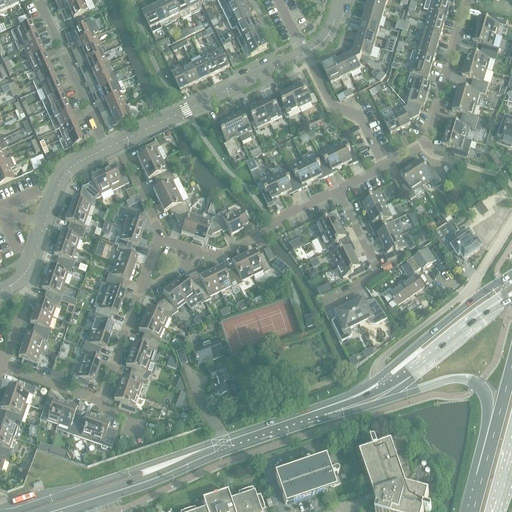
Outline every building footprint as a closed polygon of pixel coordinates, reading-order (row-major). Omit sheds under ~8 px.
[(15,0),(3,0),(8,10),(18,5),(15,0)] [(64,0),(69,9),(88,0),(64,0)] [(95,10),(90,0),(88,0),(69,9),(73,19),(95,10)] [(172,0),(169,0),(162,4),(170,20),(171,23),(181,18),(172,0)] [(181,19),(191,14),(184,0),(172,0),(181,18),(181,19)] [(201,9),(196,0),(184,0),(191,14),(201,9)] [(220,0),(219,1),(223,11),(243,1),(242,0),(220,0)] [(427,0),(424,10),(429,12),(446,17),(449,6),(436,2),(430,0),(427,0)] [(223,11),(228,20),(248,11),(243,1),(223,11)] [(368,1),(365,12),(382,17),(385,6),(368,1)] [(162,4),(152,8),(160,24),(170,20),(162,4)] [(162,28),(160,24),(152,8),(142,13),(152,33),(162,28)] [(233,30),(237,28),(236,28),(253,20),(248,11),(228,20),(233,30)] [(365,12),(362,22),(379,27),(382,17),(365,12)] [(429,12),(426,22),(443,27),(446,17),(429,12)] [(479,19),(476,31),(496,37),(500,25),(506,27),(507,21),(494,17),(492,23),(479,19)] [(78,42),(94,35),(99,33),(94,23),(89,25),(87,19),(75,24),(78,30),(74,32),(78,42)] [(236,28),(237,28),(241,38),(257,30),(253,20),(236,28)] [(401,30),(402,26),(403,22),(397,21),(395,29),(401,30)] [(362,22),(359,33),(376,38),(379,27),(362,22)] [(426,22),(423,32),(440,37),(443,27),(426,22)] [(15,31),(19,41),(35,34),(31,24),(15,31)] [(190,37),(200,32),(198,28),(191,32),(189,29),(187,31),(190,37)] [(177,35),(178,38),(179,38),(180,42),(189,37),(186,30),(177,35)] [(246,47),(246,48),(262,40),(257,30),(241,38),(237,40),(242,49),(246,47)] [(485,46),(484,52),(497,56),(499,50),(493,48),(496,37),(476,31),(472,43),(485,46)] [(423,32),(420,43),(437,48),(440,37),(423,32)] [(359,33),(356,43),(373,48),(376,38),(359,33)] [(19,53),(24,51),(40,44),(35,34),(19,41),(14,43),(19,53)] [(78,42),(83,52),(98,45),(94,35),(78,42)] [(267,50),(262,40),(246,48),(251,58),(267,50)] [(168,42),(158,46),(161,52),(164,50),(162,46),(166,44),(168,48),(170,46),(168,42)] [(370,59),(373,48),(356,43),(353,54),(360,60),(361,56),(369,58),(370,59)] [(420,43),(417,52),(417,53),(434,58),(437,48),(420,43)] [(24,51),(28,61),(44,54),(40,44),(24,51)] [(83,52),(87,62),(103,55),(98,45),(83,52)] [(220,52),(219,51),(211,55),(219,73),(229,68),(221,52),(220,52)] [(409,62),(414,64),(414,63),(431,68),(434,58),(417,53),(417,52),(412,51),(409,62)] [(210,77),(219,73),(211,55),(209,52),(208,53),(208,52),(200,55),(201,56),(199,57),(201,61),(202,61),(210,77)] [(469,53),(466,65),(486,71),(490,60),(495,62),(497,56),(484,52),(482,57),(469,53)] [(28,61),(32,70),(48,63),(44,54),(28,61)] [(357,62),(360,60),(353,54),(343,59),(351,75),(361,70),(357,62)] [(87,62),(92,72),(107,65),(103,55),(87,62)] [(361,56),(360,60),(367,65),(369,58),(361,56)] [(343,59),(333,63),(341,80),(351,75),(343,59)] [(201,61),(192,66),(200,82),(210,77),(202,61),(201,61)] [(32,70),(37,80),(52,73),(48,63),(32,70)] [(331,84),(341,80),(333,63),(323,68),(331,84)] [(414,63),(414,64),(410,74),(428,79),(431,68),(414,63)] [(92,72),(96,82),(112,75),(107,65),(92,72)] [(483,83),(486,71),(466,65),(462,77),(475,81),(474,86),(487,90),(489,84),(483,83)] [(192,66),(182,71),(190,87),(200,82),(192,66)] [(180,92),(190,87),(182,71),(172,76),(180,92)] [(36,92),(41,90),(57,83),(52,73),(37,80),(32,82),(36,92)] [(426,84),(428,79),(410,74),(406,89),(409,92),(410,91),(427,96),(430,85),(426,84)] [(96,82),(100,92),(116,85),(112,75),(96,82)] [(300,86),(290,91),(299,109),(312,103),(308,97),(311,95),(304,81),(298,84),(300,86)] [(41,90),(45,100),(61,93),(57,83),(41,90)] [(121,83),(116,85),(100,92),(105,102),(120,95),(125,93),(121,83)] [(485,96),(487,90),(474,86),(472,92),(459,88),(455,100),(476,106),(479,94),(485,96)] [(280,93),(274,95),(281,110),(284,109),(287,115),(299,109),(290,91),(281,95),(280,93)] [(424,107),(427,96),(410,91),(409,92),(406,102),(408,102),(407,107),(418,117),(420,111),(419,111),(421,106),(424,107)] [(45,100),(50,110),(66,103),(61,93),(45,100)] [(105,102),(109,112),(125,105),(120,95),(105,102)] [(270,101),(260,105),(269,124),(281,118),(278,111),(281,110),(274,95),(268,98),(270,101)] [(473,117),(476,106),(455,100),(452,112),(465,115),(463,121),(477,125),(478,120),(478,119),(473,117)] [(46,112),(50,121),(70,113),(66,103),(50,110),(46,112)] [(111,122),(112,124),(111,125),(111,126),(112,128),(131,119),(125,105),(109,112),(113,121),(111,122)] [(250,107),(244,110),(251,124),(254,123),(257,130),(269,124),(260,105),(251,110),(250,107)] [(409,121),(418,117),(407,107),(393,114),(400,130),(410,125),(409,121)] [(240,115),(230,120),(239,138),(242,143),(250,139),(248,134),(251,132),(248,126),(251,124),(244,110),(238,113),(240,115)] [(54,131),(58,129),(74,122),(70,113),(50,121),(54,131)] [(390,135),(400,130),(393,114),(382,118),(390,135)] [(511,119),(505,117),(498,135),(503,137),(501,143),(511,147),(511,119)] [(324,119),(314,123),(316,129),(326,124),(324,119)] [(238,150),(234,141),(239,138),(230,120),(221,124),(220,122),(213,125),(221,139),(224,138),(227,144),(223,145),(229,158),(230,157),(229,156),(233,155),(232,154),(240,150),(239,150),(238,150)] [(475,131),(477,125),(463,121),(462,126),(449,122),(445,134),(466,140),(469,129),(475,131)] [(58,129),(63,139),(79,132),(74,122),(58,129)] [(313,123),(307,126),(310,132),(316,129),(314,123),(313,123)] [(83,142),(79,132),(63,139),(58,141),(63,151),(83,142)] [(464,147),(466,140),(445,134),(442,146),(455,150),(453,155),(467,159),(470,148),(464,147)] [(136,158),(142,169),(161,160),(156,149),(158,148),(155,142),(139,150),(142,155),(136,158)] [(345,143),(333,149),(342,167),(351,163),(352,166),(358,163),(351,148),(348,149),(345,143)] [(260,148),(251,152),(254,159),(264,154),(260,148)] [(324,161),(321,163),(328,177),(334,174),(332,172),(342,167),(333,149),(321,155),(324,161)] [(315,157),(303,163),(312,182),(321,177),(322,180),(328,177),(321,163),(318,164),(315,157)] [(0,163),(0,174),(9,170),(14,168),(10,159),(5,161),(0,163)] [(166,170),(161,160),(142,169),(147,181),(155,177),(158,182),(175,173),(174,173),(171,175),(169,169),(166,170)] [(253,160),(246,163),(250,172),(257,169),(253,160)] [(421,161),(411,168),(423,186),(432,180),(436,185),(441,182),(433,170),(429,173),(421,161)] [(494,167),(500,169),(504,167),(500,161),(495,164),(494,167)] [(293,176),(291,177),(298,192),(304,189),(302,186),(312,182),(303,163),(290,169),(293,176)] [(113,167),(102,173),(110,190),(120,185),(122,188),(128,185),(122,172),(116,174),(113,167)] [(413,193),(423,186),(411,168),(400,175),(408,187),(403,190),(411,201),(416,198),(413,193)] [(0,185),(14,180),(9,170),(0,174),(0,185)] [(285,172),(273,178),(282,196),(291,192),(292,195),(298,192),(291,177),(288,179),(285,172)] [(113,196),(110,190),(102,173),(90,178),(94,185),(84,190),(84,191),(95,201),(95,200),(101,198),(103,201),(113,196)] [(152,191),(157,202),(182,190),(175,173),(158,182),(160,187),(152,191)] [(272,201),(282,196),(273,178),(260,184),(263,190),(260,192),(267,207),(274,204),(272,201)] [(171,209),(173,214),(187,207),(189,206),(190,205),(182,190),(157,202),(163,213),(171,209)] [(93,206),(95,201),(84,191),(80,201),(73,198),(69,210),(87,217),(91,206),(93,206)] [(363,206),(367,215),(386,207),(380,194),(373,197),(372,194),(357,201),(360,207),(363,206)] [(136,197),(131,200),(134,205),(140,203),(136,197)] [(405,197),(399,200),(401,204),(404,205),(408,203),(405,197)] [(481,203),(476,206),(484,216),(489,212),(482,204),(481,203)] [(187,208),(189,206),(187,207),(173,214),(178,224),(183,226),(180,234),(192,238),(200,218),(188,214),(189,211),(187,208)] [(392,219),(386,207),(367,215),(372,225),(369,226),(372,232),(386,225),(385,222),(392,219)] [(458,209),(453,213),(456,218),(461,214),(458,209)] [(83,227),(87,217),(69,210),(65,222),(72,224),(70,230),(83,235),(86,228),(83,227)] [(126,218),(123,229),(141,235),(145,223),(138,221),(140,215),(126,210),(124,217),(126,218)] [(220,214),(215,217),(222,231),(227,228),(230,236),(242,231),(240,227),(247,224),(245,219),(248,218),(245,213),(243,214),(241,210),(234,214),(233,211),(222,217),(220,214)] [(415,211),(408,215),(411,222),(418,219),(415,211)] [(316,225),(322,237),(341,228),(336,219),(339,218),(336,212),(321,219),(323,222),(316,225)] [(210,221),(200,218),(192,238),(204,242),(207,234),(212,236),(222,231),(215,217),(211,219),(210,221)] [(452,222),(433,234),(448,256),(455,252),(452,248),(460,243),(456,237),(456,234),(459,232),(458,230),(458,229),(457,227),(456,228),(452,222)] [(433,223),(426,227),(429,235),(437,232),(433,223)] [(388,227),(386,225),(372,232),(375,237),(377,236),(382,245),(400,237),(394,224),(388,227)] [(336,249),(351,242),(348,236),(345,237),(341,228),(322,237),(317,239),(323,252),(325,251),(327,253),(336,249)] [(114,245),(118,246),(128,249),(130,244),(137,247),(141,235),(123,229),(119,239),(116,238),(114,245)] [(81,240),(83,235),(70,230),(68,235),(61,232),(57,244),(75,251),(79,239),(81,240)] [(460,243),(452,248),(455,252),(456,254),(459,258),(461,256),(464,261),(468,259),(476,253),(479,250),(481,248),(477,242),(475,243),(470,238),(469,236),(460,243)] [(403,242),(400,237),(382,245),(386,255),(384,256),(387,262),(401,255),(400,252),(406,249),(408,252),(415,248),(410,238),(403,242)] [(353,248),(351,242),(336,249),(337,252),(331,255),(337,267),(355,258),(351,249),(353,248)] [(71,261),(75,251),(57,244),(53,256),(60,258),(58,264),(72,268),(74,262),(71,261)] [(118,253),(114,264),(133,270),(137,258),(130,256),(132,250),(128,249),(118,246),(116,252),(118,253)] [(265,250),(263,251),(269,262),(274,260),(274,259),(270,252),(268,248),(265,250)] [(436,248),(431,251),(441,266),(446,262),(436,248)] [(254,251),(242,257),(252,277),(262,272),(263,274),(270,271),(262,254),(256,257),(254,251)] [(423,271),(432,265),(423,252),(406,263),(414,275),(422,269),(423,271)] [(241,282),(252,277),(242,257),(231,262),(235,270),(230,273),(237,287),(242,284),(241,282)] [(360,268),(355,258),(337,267),(343,280),(349,277),(351,279),(365,272),(362,266),(360,268)] [(74,262),(72,268),(78,271),(85,273),(86,274),(89,267),(74,262)] [(389,263),(381,267),(384,274),(393,270),(389,263)] [(70,274),(72,268),(58,264),(57,268),(49,266),(45,278),(63,284),(67,273),(70,274)] [(108,274),(106,280),(120,285),(121,280),(129,282),(133,270),(114,264),(111,274),(108,274)] [(237,287),(230,273),(225,275),(221,267),(210,272),(220,292),(230,287),(231,290),(231,289),(237,287)] [(316,271),(308,275),(311,280),(318,276),(316,271)] [(209,297),(220,292),(210,272),(199,278),(203,286),(198,289),(197,289),(200,292),(204,302),(210,300),(209,297)] [(389,295),(384,299),(392,310),(397,307),(398,307),(425,289),(416,276),(389,295)] [(60,295),(63,284),(45,278),(41,290),(48,292),(46,298),(60,302),(62,296),(60,295)] [(204,303),(204,302),(200,292),(197,289),(198,289),(193,282),(188,285),(183,278),(172,285),(185,303),(190,310),(198,303),(200,305),(204,303)] [(101,284),(97,296),(121,304),(125,292),(118,290),(120,285),(106,280),(104,285),(101,284)] [(292,309),(298,307),(290,284),(284,286),(292,309)] [(176,310),(185,303),(172,285),(162,293),(168,300),(163,303),(172,316),(177,312),(176,310)] [(96,309),(94,314),(108,319),(110,314),(117,316),(121,304),(97,296),(93,308),(96,309)] [(58,308),(60,302),(46,298),(45,303),(38,300),(34,312),(52,318),(56,307),(58,308)] [(363,301),(350,307),(359,326),(367,321),(368,323),(369,325),(371,326),(373,327),(374,327),(376,326),(387,320),(374,301),(365,306),(363,301)] [(243,302),(237,304),(241,312),(246,309),(243,302)] [(171,317),(172,316),(163,303),(159,307),(156,312),(148,308),(143,319),(163,329),(168,318),(170,319),(171,317)] [(350,330),(359,326),(350,307),(337,314),(339,319),(332,323),(342,343),(349,340),(350,339),(351,337),(352,335),(352,334),(351,332),(350,330)] [(48,329),(52,318),(34,312),(30,324),(37,326),(35,332),(48,336),(51,330),(48,329)] [(95,321),(91,332),(109,338),(113,326),(106,324),(108,319),(94,314),(92,320),(95,321)] [(311,315),(303,317),(307,329),(315,326),(311,315)] [(144,339),(144,340),(158,346),(160,340),(158,339),(163,329),(143,319),(138,331),(146,334),(144,339)] [(26,334),(22,346),(40,352),(44,342),(46,342),(48,336),(35,332),(33,337),(26,334)] [(105,350),(109,338),(91,332),(87,343),(85,342),(83,348),(96,353),(98,348),(105,350)] [(133,343),(129,355),(150,362),(154,350),(156,351),(158,346),(144,340),(142,346),(133,343)] [(207,362),(221,357),(215,340),(191,348),(195,359),(194,359),(195,361),(196,361),(197,364),(206,361),(207,362)] [(36,363),(40,352),(22,346),(18,358),(25,360),(23,366),(36,371),(39,364),(36,363)] [(94,358),(96,353),(83,348),(80,354),(83,355),(79,366),(97,372),(101,361),(94,358)] [(179,365),(186,363),(181,350),(174,352),(179,365)] [(132,375),(146,380),(150,381),(156,364),(150,362),(129,355),(125,367),(134,370),(132,375)] [(355,357),(349,360),(353,369),(359,365),(355,357)] [(93,384),(97,372),(79,366),(76,377),(73,376),(71,383),(84,387),(86,382),(93,384)] [(236,400),(237,400),(231,383),(229,383),(223,367),(208,372),(211,380),(215,378),(218,387),(213,389),(215,396),(216,395),(220,406),(230,402),(230,404),(236,402),(236,400)] [(122,377),(118,389),(138,396),(142,385),(144,386),(146,380),(132,375),(130,380),(122,377)] [(8,386),(4,398),(24,405),(28,394),(33,396),(35,389),(18,383),(16,389),(8,386)] [(134,407),(138,396),(118,389),(113,401),(119,403),(117,409),(134,415),(137,408),(134,407)] [(186,394),(181,410),(193,414),(186,394)] [(27,406),(24,405),(4,398),(0,408),(0,409),(8,413),(6,418),(21,423),(27,406)] [(47,421),(57,425),(64,405),(53,401),(51,406),(45,404),(39,422),(46,424),(47,421)] [(66,434),(72,436),(77,422),(78,422),(79,419),(73,417),(76,409),(64,405),(57,425),(68,429),(66,434)] [(182,413),(180,419),(191,423),(193,417),(182,413)] [(83,424),(78,422),(77,422),(72,436),(89,442),(97,419),(86,415),(83,424)] [(0,421),(0,434),(12,439),(16,428),(19,429),(21,423),(6,418),(5,423),(0,421)] [(97,419),(89,442),(101,446),(101,448),(101,450),(103,450),(104,451),(106,450),(107,448),(112,434),(106,432),(109,424),(97,419)] [(0,454),(9,457),(11,451),(9,450),(12,439),(0,434),(0,454)] [(431,511),(425,509),(429,496),(429,495),(431,488),(421,485),(410,475),(401,451),(404,450),(406,446),(407,444),(405,439),(403,437),(399,436),(397,436),(389,439),(388,436),(357,447),(372,493),(368,495),(370,501),(375,500),(377,508),(376,511),(431,511)] [(7,463),(9,457),(0,454),(0,474),(4,462),(7,463)] [(338,474),(338,472),(337,471),(336,470),(335,470),(334,467),(338,466),(335,456),(324,459),(324,458),(275,475),(285,505),(334,488),(334,487),(340,485),(337,478),(336,475),(337,475),(338,474)] [(23,462),(20,469),(28,472),(30,464),(23,462)] [(239,497),(230,501),(233,511),(259,511),(258,509),(263,507),(259,496),(255,498),(251,488),(238,493),(239,497)] [(233,511),(230,501),(227,491),(202,500),(205,509),(205,511),(233,511)]
